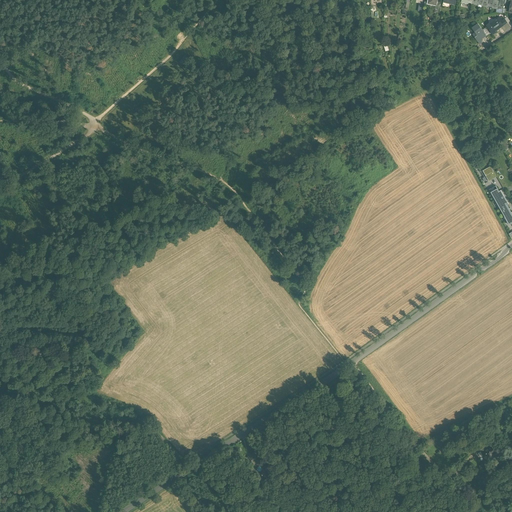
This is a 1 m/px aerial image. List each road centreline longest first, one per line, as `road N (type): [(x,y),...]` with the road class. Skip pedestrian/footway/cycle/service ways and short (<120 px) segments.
road 1 (residential): [(511,245),(350,364),(121,511)]
road 2 (track): [(96,122),(217,0)]
road 3 (track): [(96,122),(124,143),(215,177),(241,198)]
